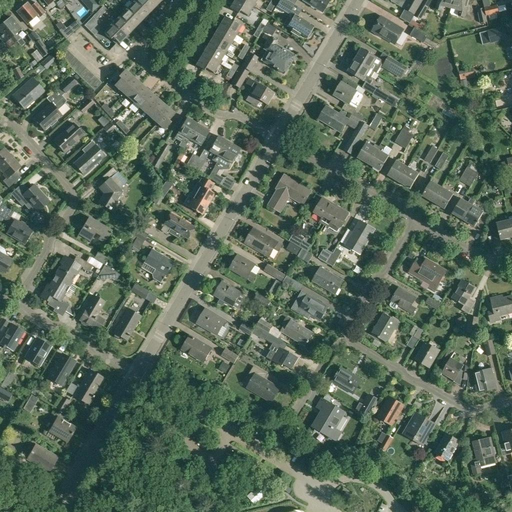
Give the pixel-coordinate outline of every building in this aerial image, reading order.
[(53,1),(60,10),(66,6),(61,0),(44,0),(48,5),(53,1)] [(135,14),(141,20),(149,12),(142,6),(141,8),(135,2),(135,1),(133,0),(131,0),(130,2),(132,3),(127,8),(125,7),(127,9),(133,15),(135,14)] [(142,6),(149,12),(157,4),(152,0),(135,0),(135,1),(133,0),(135,1),(135,2),(141,8),(142,6)] [(247,16),(249,17),(251,14),(249,12),(252,6),(244,2),(243,4),(236,0),(234,0),(229,9),(237,14),(239,11),(247,16)] [(279,0),(276,6),(287,13),(293,5),(284,0),(279,0)] [(302,0),(302,1),(321,12),(328,0),(302,0)] [(400,18),(409,23),(414,15),(416,11),(421,0),(407,0),(407,1),(406,0),(401,0),(399,5),(403,8),(403,9),(405,10),(400,18)] [(443,6),(452,9),(454,0),(438,0),(436,10),(441,11),(443,6)] [(468,0),(454,0),(452,9),(451,13),(451,15),(457,17),(458,16),(464,18),(468,0)] [(482,0),(484,8),(486,16),(489,15),(490,20),(497,18),(496,14),(499,13),(497,5),(490,6),(488,0),(482,0)] [(16,12),(26,24),(37,16),(39,18),(45,13),(39,6),(36,1),(30,6),(27,3),(16,12)] [(265,10),(270,12),(274,6),(269,3),(265,10)] [(415,16),(421,20),(428,7),(422,4),(415,16)] [(98,11),(101,15),(106,10),(103,6),(98,11)] [(127,22),(133,28),(141,20),(135,14),(133,15),(127,9),(125,7),(122,10),(124,11),(119,16),(119,17),(125,23),(127,22)] [(477,10),(480,23),(487,22),(486,16),(484,8),(477,10)] [(92,17),(96,20),(101,15),(98,11),(92,17)] [(119,30),(126,36),(133,28),(127,22),(125,23),(119,17),(117,15),(115,18),(116,19),(111,25),(118,31),(119,30)] [(291,29),(306,38),(309,37),(312,33),(310,30),(313,26),(298,17),(295,15),(291,21),(287,18),(283,24),(287,27),(291,29)] [(380,36),(395,44),(403,30),(380,16),(372,31),(374,32),(374,34),(380,37),(380,36)] [(17,42),(21,46),(24,43),(17,33),(21,29),(11,17),(2,24),(17,42)] [(92,17),(84,25),(90,31),(96,24),(96,20),(92,17)] [(224,18),(218,28),(226,32),(227,30),(235,35),(237,36),(240,33),(237,31),(241,25),(233,20),(231,22),(224,18)] [(58,31),(65,40),(73,32),(80,26),(76,21),(69,27),(66,29),(64,26),(58,31)] [(111,37),(118,44),(126,36),(119,30),(118,31),(111,25),(109,23),(107,26),(108,27),(103,33),(109,39),(111,37)] [(260,23),(256,30),(261,32),(265,26),(260,23)] [(13,45),(17,42),(2,24),(0,26),(0,38),(8,48),(13,45)] [(262,31),(270,36),(275,29),(266,24),(262,31)] [(480,33),(482,45),(507,39),(504,26),(487,31),(480,33)] [(218,28),(212,37),(220,42),(221,40),(230,44),(232,46),(234,42),(232,41),(235,35),(227,30),(226,32),(218,28)] [(415,38),(424,43),(428,37),(419,32),(413,29),(410,35),(415,38)] [(253,36),(257,38),(259,35),(261,32),(256,30),(253,36)] [(288,34),(284,39),(293,46),(297,42),(288,34)] [(212,37),(206,47),(214,51),(216,49),(226,55),(229,52),(226,50),(230,44),(221,40),(220,42),(212,37)] [(266,52),(289,66),(295,56),(275,44),(277,41),(270,37),(263,50),(266,51),(266,52)] [(428,37),(424,43),(434,49),(438,43),(428,37)] [(40,39),(34,44),(43,57),(49,53),(40,39)] [(210,59),(218,63),(221,65),(223,61),(220,60),(224,54),(226,56),(226,55),(216,49),(214,51),(206,47),(201,56),(209,61),(210,59)] [(59,57),(63,61),(70,53),(66,49),(59,57)] [(375,72),(376,73),(379,68),(383,61),(379,59),(377,58),(361,49),(355,60),(375,72)] [(35,60),(37,63),(42,58),(36,50),(31,55),(35,60)] [(237,57),(242,59),(245,53),(241,50),(237,57)] [(240,66),(250,72),(258,58),(249,52),(240,66)] [(261,60),(284,74),(289,66),(266,52),(261,60)] [(63,61),(67,65),(74,57),(70,53),(63,61)] [(40,63),(46,70),(56,61),(50,54),(40,63)] [(406,67),(387,55),(383,62),(402,74),(406,67)] [(213,73),(215,74),(217,71),(215,70),(218,63),(210,59),(209,61),(201,56),(195,66),(203,71),(204,69),(212,73),(213,73)] [(78,60),(74,57),(67,65),(71,68),(78,60)] [(82,64),(78,60),(71,68),(75,72),(82,64)] [(348,72),(370,85),(373,81),(372,79),(371,78),(375,72),(355,60),(348,72)] [(75,72),(78,75),(85,67),(82,64),(75,72)] [(233,64),(230,70),(234,73),(238,66),(233,64)] [(23,71),(25,74),(32,69),(29,66),(23,71)] [(12,70),(17,80),(23,77),(18,67),(12,70)] [(78,75),(81,79),(89,71),(85,67),(78,75)] [(230,84),(239,89),(248,73),(245,71),(240,68),(233,80),(230,84)] [(120,91),(133,77),(124,70),(118,76),(120,78),(114,85),(114,86),(112,87),(115,90),(117,88),(120,91)] [(234,73),(230,70),(226,76),(230,79),(234,73)] [(81,79),(86,83),(93,75),(89,71),(81,79)] [(86,83),(90,86),(97,78),(93,75),(86,83)] [(59,88),(65,95),(76,84),(70,77),(59,88)] [(135,91),(141,84),(133,77),(120,91),(122,93),(121,95),(124,97),(125,96),(130,100),(131,100),(137,93),(135,91)] [(90,86),(94,91),(102,83),(97,78),(90,86)] [(12,96),(24,109),(43,92),(31,79),(12,96)] [(248,79),(245,84),(250,87),(251,87),(254,89),(251,94),(249,93),(245,100),(256,107),(259,100),(266,105),(273,93),(248,79)] [(355,90),(358,86),(347,79),(344,84),(342,82),(334,95),(346,102),(342,109),(361,120),(362,119),(361,116),(354,111),(356,108),(363,97),(363,95),(355,90)] [(143,99),(149,92),(141,84),(135,91),(137,93),(131,100),(129,102),(132,105),(133,103),(139,107),(145,100),(143,99)] [(372,94),(385,102),(389,95),(376,87),(372,94)] [(145,113),(158,99),(149,92),(143,99),(145,100),(139,107),(139,108),(139,107),(137,109),(140,112),(142,110),(145,113)] [(50,127),(57,121),(55,119),(61,115),(56,110),(66,101),(61,96),(60,95),(50,104),(33,119),(43,130),(49,125),(50,127)] [(78,109),(83,114),(94,104),(89,99),(78,109)] [(154,121),(166,106),(158,99),(145,113),(147,115),(146,117),(148,119),(150,117),(154,121)] [(101,107),(106,112),(109,109),(104,104),(101,107)] [(159,125),(164,130),(171,122),(169,121),(175,114),(166,106),(154,121),(156,122),(154,124),(157,127),(159,125)] [(326,106),(319,119),(342,133),(349,120),(326,106)] [(106,112),(110,118),(114,115),(109,109),(106,112)] [(369,127),(375,131),(383,117),(377,114),(369,127)] [(179,146),(184,149),(188,141),(198,124),(187,117),(178,132),(174,138),(180,142),(179,146)] [(116,123),(120,129),(124,125),(119,120),(116,123)] [(352,155),(369,126),(360,121),(343,150),(352,155)] [(108,136),(116,129),(110,122),(102,129),(108,136)] [(53,141),(64,153),(80,138),(84,135),(73,123),(69,127),(53,141)] [(210,131),(198,124),(188,141),(192,144),(193,142),(201,146),(210,131)] [(120,129),(125,134),(129,131),(124,125),(120,129)] [(395,142),(401,146),(409,132),(408,132),(410,129),(405,126),(403,129),(395,142)] [(401,146),(405,149),(414,135),(409,132),(401,146)] [(217,163),(220,158),(229,142),(218,136),(209,151),(215,155),(212,160),(216,163),(217,163)] [(129,141),(130,143),(132,146),(133,147),(137,144),(132,138),(129,141)] [(84,175),(105,156),(92,141),(81,150),(84,154),(74,164),(84,175)] [(151,164),(158,168),(171,146),(164,142),(151,164)] [(216,163),(214,166),(219,169),(228,169),(240,149),(229,142),(220,158),(217,163),(216,163)] [(358,158),(369,165),(381,145),(380,145),(379,147),(375,144),(373,147),(366,143),(358,158)] [(133,147),(138,152),(142,149),(137,144),(133,147)] [(369,165),(380,172),(389,157),(382,153),(385,148),(381,145),(369,165)] [(424,160),(430,163),(438,150),(432,146),(424,160)] [(2,182),(7,188),(20,178),(14,171),(19,167),(3,149),(0,151),(0,172),(2,175),(1,175),(5,179),(2,182)] [(435,166),(441,169),(449,156),(443,153),(435,166)] [(193,168),(199,158),(193,154),(186,165),(193,169),(193,168)] [(501,163),(503,172),(510,171),(511,170),(511,157),(507,159),(507,161),(501,163)] [(201,174),(208,178),(210,174),(201,168),(205,161),(199,158),(193,168),(193,169),(199,173),(201,174)] [(173,167),(178,169),(182,162),(178,160),(173,167)] [(387,176),(399,183),(408,168),(396,161),(387,176)] [(459,180),(465,184),(474,168),(472,166),(471,167),(468,165),(459,180)] [(210,174),(208,178),(219,185),(223,178),(216,174),(219,169),(214,166),(210,174)] [(98,202),(114,212),(118,204),(116,202),(122,192),(119,189),(127,182),(116,172),(112,167),(102,177),(106,181),(98,188),(103,193),(98,202)] [(399,183),(410,189),(419,174),(408,168),(399,183)] [(465,184),(470,187),(478,173),(476,172),(478,169),(474,168),(465,184)] [(189,193),(207,204),(213,193),(210,192),(215,184),(200,175),(191,190),(189,193)] [(267,210),(274,214),(277,210),(280,212),(289,196),(303,204),(311,191),(285,175),(276,189),(277,190),(268,205),(270,206),(267,210)] [(422,196),(433,203),(442,188),(431,181),(422,196)] [(26,201),(35,211),(48,199),(36,186),(29,192),(26,187),(22,183),(10,194),(14,198),(21,205),(26,201)] [(157,194),(163,198),(168,190),(162,186),(157,194)] [(503,187),(505,194),(511,192),(511,190),(511,186),(503,187)] [(433,203),(444,210),(453,194),(442,188),(433,203)] [(188,207),(201,214),(207,204),(189,193),(187,197),(192,200),(188,207)] [(157,206),(163,198),(157,194),(151,201),(157,206)] [(320,222),(325,225),(336,206),(322,198),(314,212),(323,217),(320,222)] [(452,214),(464,221),(473,206),(472,206),(475,201),(470,198),(468,203),(461,199),(452,214)] [(0,206),(0,214),(7,219),(8,216),(9,217),(13,211),(2,204),(0,206)] [(329,227),(338,232),(340,228),(348,213),(336,206),(325,225),(329,227)] [(475,225),(481,229),(489,215),(484,212),(483,212),(473,206),(464,221),(474,227),(475,225)] [(180,236),(186,239),(187,239),(194,227),(180,219),(170,213),(163,225),(161,228),(168,232),(168,233),(178,239),(180,236)] [(141,220),(136,229),(146,235),(155,221),(145,214),(141,220)] [(99,239),(105,243),(112,231),(88,217),(78,234),(90,241),(95,232),(101,236),(99,239)] [(32,230),(15,220),(7,234),(24,244),(32,230)] [(500,239),(501,240),(511,237),(511,235),(510,228),(508,220),(497,223),(496,223),(490,224),(494,240),(500,239)] [(349,242),(362,249),(375,228),(361,221),(349,242)] [(147,236),(146,235),(136,229),(134,228),(130,235),(134,238),(130,245),(132,246),(131,249),(137,252),(138,250),(139,250),(147,236)] [(245,244),(269,258),(274,248),(279,252),(283,246),(253,229),(245,244)] [(291,242),(290,242),(299,247),(305,238),(294,232),(290,241),(291,242)] [(299,247),(290,242),(286,249),(298,256),(297,257),(298,257),(303,250),(299,247)] [(333,255),(328,264),(333,267),(342,251),(336,248),(332,254),(333,255)] [(152,278),(160,283),(173,262),(151,249),(143,262),(154,269),(151,274),(152,278)] [(298,257),(308,263),(313,255),(303,249),(303,250),(298,257)] [(318,258),(328,264),(333,255),(332,254),(323,249),(318,258)] [(0,270),(5,273),(13,260),(0,252),(0,270)] [(94,259),(104,265),(105,265),(108,259),(97,252),(94,259)] [(247,279),(252,282),(256,274),(251,272),(255,266),(238,256),(230,270),(247,280),(247,279)] [(56,275),(70,284),(80,266),(66,257),(62,264),(62,265),(56,275)] [(429,287),(435,291),(446,271),(427,259),(424,264),(417,260),(409,274),(415,277),(430,286),(429,287)] [(92,266),(86,262),(82,269),(88,273),(92,266)] [(264,271),(282,282),(286,275),(267,264),(264,271)] [(96,278),(104,282),(107,276),(116,281),(119,274),(104,265),(100,271),(98,275),(96,278)] [(313,282),(336,295),(344,281),(321,268),(313,282)] [(70,284),(56,275),(50,286),(49,285),(41,298),(49,302),(47,305),(55,309),(56,307),(65,312),(69,305),(63,301),(62,302),(59,301),(63,295),(66,294),(69,287),(69,285),(70,284)] [(287,276),(283,283),(291,288),(295,281),(287,276)] [(462,310),(468,313),(474,303),(468,299),(475,287),(463,280),(453,297),(465,304),(462,310)] [(233,307),(238,310),(246,297),(241,294),(222,282),(214,296),(233,307)] [(130,291),(144,299),(148,292),(134,283),(130,291)] [(398,306),(413,314),(416,309),(412,306),(417,297),(399,287),(391,301),(391,302),(390,305),(390,306),(395,309),(396,309),(398,306)] [(328,308),(301,292),(292,308),(309,319),(311,316),(320,322),(328,308)] [(253,300),(266,309),(271,301),(258,293),(253,300)] [(88,325),(97,331),(103,320),(96,316),(104,303),(93,296),(79,320),(81,321),(81,323),(86,326),(88,325)] [(489,313),(491,323),(500,320),(499,316),(511,313),(511,296),(499,299),(499,297),(491,299),(494,311),(489,313)] [(425,303),(437,310),(441,303),(440,303),(437,301),(429,297),(425,303)] [(135,310),(147,315),(151,303),(139,299),(135,310)] [(122,339),(126,341),(140,317),(127,309),(113,333),(114,334),(113,336),(119,340),(122,339)] [(197,324),(217,335),(225,321),(206,310),(197,324)] [(372,334),(386,342),(394,329),(396,330),(400,323),(384,313),(372,334)] [(466,332),(475,334),(478,318),(469,316),(466,332)] [(0,344),(12,352),(24,332),(1,318),(0,319),(0,344)] [(465,324),(462,318),(454,321),(458,328),(465,324)] [(257,327),(268,334),(273,325),(261,319),(257,327)] [(284,334),(305,346),(313,333),(291,321),(287,327),(284,325),(280,332),(283,334),(284,334)] [(243,322),(239,329),(251,336),(252,334),(254,330),(255,329),(243,322)] [(413,337),(419,340),(425,330),(420,326),(413,337)] [(269,334),(268,334),(257,327),(255,329),(254,330),(252,334),(265,341),(269,334)] [(199,360),(204,363),(212,349),(207,346),(207,347),(190,337),(182,350),(199,360)] [(269,349),(275,353),(271,361),(274,362),(282,367),(284,365),(291,369),(297,359),(284,351),(287,344),(283,342),(276,338),(269,349)] [(25,358),(38,365),(49,347),(36,339),(25,358)] [(483,342),(487,356),(494,355),(491,340),(483,342)] [(416,359),(429,367),(439,350),(426,342),(416,359)] [(221,356),(234,364),(239,356),(225,348),(221,356)] [(51,381),(60,386),(74,362),(61,354),(45,383),(49,385),(51,381)] [(453,382),(459,386),(462,371),(460,370),(464,365),(451,357),(441,374),(453,382)] [(218,369),(224,374),(229,367),(223,362),(218,369)] [(247,388),(271,402),(280,389),(265,379),(268,374),(254,366),(249,374),(254,377),(247,388)] [(333,381),(353,393),(361,380),(341,367),(333,381)] [(475,380),(478,393),(496,388),(492,369),(475,373),(477,380),(475,380)] [(73,396),(88,405),(104,380),(88,370),(73,396)] [(0,385),(0,386),(7,391),(15,376),(9,372),(6,376),(0,385)] [(13,396),(21,383),(16,380),(8,393),(13,396)] [(30,393),(36,396),(42,387),(36,383),(30,393)] [(35,404),(38,399),(31,395),(28,400),(35,404)] [(377,418),(392,427),(405,405),(389,396),(377,418)] [(56,408),(63,413),(70,401),(62,397),(56,408)] [(368,417),(376,403),(367,398),(363,405),(360,403),(356,410),(355,410),(368,417)] [(312,427),(337,441),(342,432),(334,428),(344,412),(322,399),(317,408),(322,411),(312,427)] [(65,413),(70,419),(79,411),(74,405),(65,413)] [(403,435),(422,446),(435,424),(417,413),(403,435)] [(49,432),(66,442),(74,428),(57,418),(49,432)] [(511,430),(503,433),(508,453),(511,452),(511,454),(511,455),(511,430)] [(434,453),(448,462),(460,441),(446,433),(434,453)] [(379,449),(385,452),(393,439),(387,435),(379,449)] [(471,461),(474,475),(481,473),(480,468),(496,464),(491,439),(474,443),(478,459),(471,461)] [(26,459),(48,472),(57,458),(34,445),(26,459)] [(269,491),(262,482),(247,496),(255,505),(269,491)] [(292,490),(283,482),(280,486),(289,494),(292,490)]
